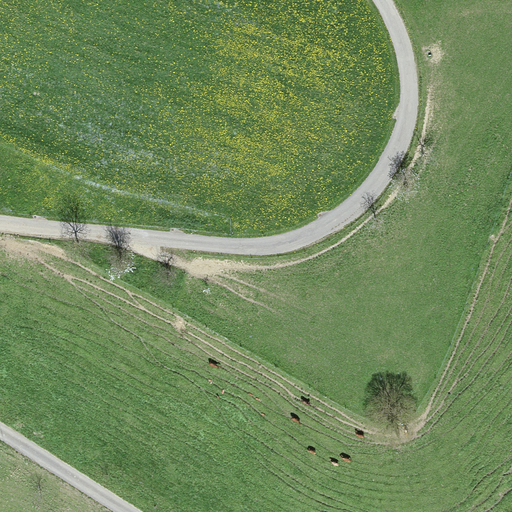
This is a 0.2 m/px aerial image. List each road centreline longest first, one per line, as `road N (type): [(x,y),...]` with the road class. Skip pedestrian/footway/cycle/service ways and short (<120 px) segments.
road 1 (unclassified): [(0,221),(232,246),(277,244),(313,231),(367,191),(401,138),(408,75),(382,0)]
road 2 (unclassified): [(130,511),(0,431)]
